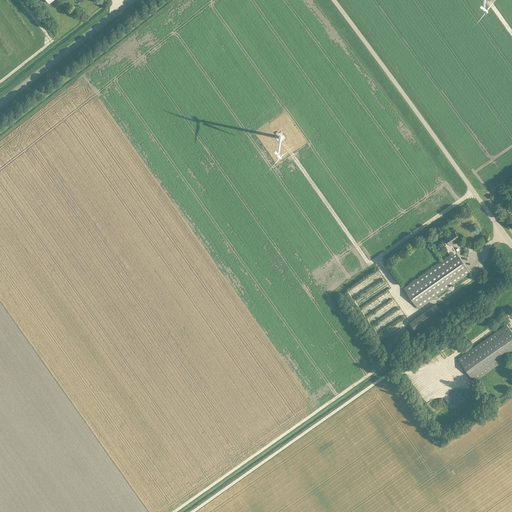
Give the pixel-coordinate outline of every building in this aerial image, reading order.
[(453,252),(454,253),(455,252),(455,251),(455,250),(451,245),(453,243),(453,242),(455,240),(456,241),(459,239),(457,235),(454,230),(444,237),(447,241),(445,243),(446,245),(444,246),(450,254),(453,252)] [(456,252),(455,252),(454,253),(404,288),(419,309),(470,272),(456,252)] [(351,297),(382,276),(378,271),(347,292),(351,297)] [(373,295),(388,285),(385,281),(371,292),(373,295)] [(375,300),(379,305),(387,300),(384,294),(375,300)] [(444,316),(436,305),(410,323),(418,334),(444,316)] [(511,331),(507,325),(491,335),(458,359),(474,381),(511,354),(511,331)] [(444,403),(438,409),(441,412),(446,405),(444,403)] [(434,407),(430,409),(435,415),(438,412),(434,407)]
